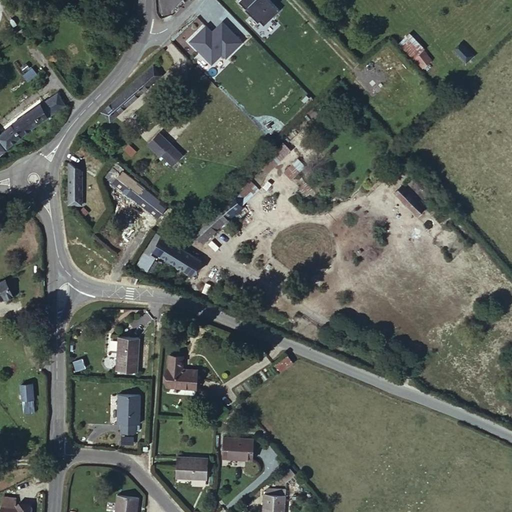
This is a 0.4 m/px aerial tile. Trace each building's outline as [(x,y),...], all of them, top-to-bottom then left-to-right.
[(268,0),(239,0),(239,1),(264,25),(279,9),(268,0)] [(206,24),(189,41),(212,64),(223,54),(228,59),(244,40),(221,19),(212,29),(206,24)] [(420,49),(408,36),(397,46),(420,70),(428,62),(419,52),(420,49)] [(473,56),(463,45),(455,52),(466,63),(473,56)] [(29,81),(37,73),(31,68),(24,76),(29,81)] [(142,75),(100,111),(110,122),(150,84),(142,75)] [(33,125),(64,106),(56,93),(22,115),(0,133),(0,154),(6,151),(4,149),(33,125)] [(169,144),(158,133),(149,143),(160,154),(169,144)] [(287,153),(279,145),(258,166),(266,173),(287,153)] [(157,158),(163,164),(173,153),(168,147),(157,158)] [(173,153),(163,164),(166,168),(178,159),(173,153)] [(69,205),(81,205),(81,171),(70,164),(69,205)] [(106,178),(145,207),(154,198),(121,172),(122,170),(115,165),(106,178)] [(295,174),(288,167),(282,174),(288,180),(295,174)] [(229,192),(239,204),(255,189),(245,178),(229,192)] [(307,190),(300,184),(296,189),(302,195),(307,190)] [(416,198),(404,184),(395,192),(408,205),(416,198)] [(241,206),(239,204),(229,192),(221,197),(224,202),(206,217),(194,227),(193,229),(202,240),(241,206)] [(145,207),(153,213),(161,204),(154,198),(145,207)] [(161,204),(153,213),(163,220),(170,211),(161,204)] [(190,222),(194,227),(206,217),(203,213),(190,222)] [(153,251),(159,254),(189,275),(200,260),(156,233),(138,260),(144,264),(153,251)] [(147,271),(159,254),(153,251),(144,264),(138,260),(136,263),(147,271)] [(0,300),(8,301),(14,298),(5,279),(0,282),(0,300)] [(137,342),(116,341),(115,373),(136,374),(137,342)] [(282,373),(295,363),(290,356),(277,367),(282,373)] [(165,393),(195,394),(196,378),(179,377),(180,364),(166,364),(165,393)] [(35,410),(33,384),(22,385),(24,411),(35,410)] [(114,394),(112,423),(120,424),(118,431),(132,432),(133,424),(135,423),(137,395),(114,394)] [(221,463),(250,463),(251,444),(222,443),(221,463)] [(203,487),(203,465),(174,464),(172,485),(203,487)] [(2,505),(17,506),(17,495),(2,495),(2,505)] [(285,511),(287,498),(265,497),(264,511),(285,511)] [(114,498),(113,511),(135,511),(137,499),(114,498)]
